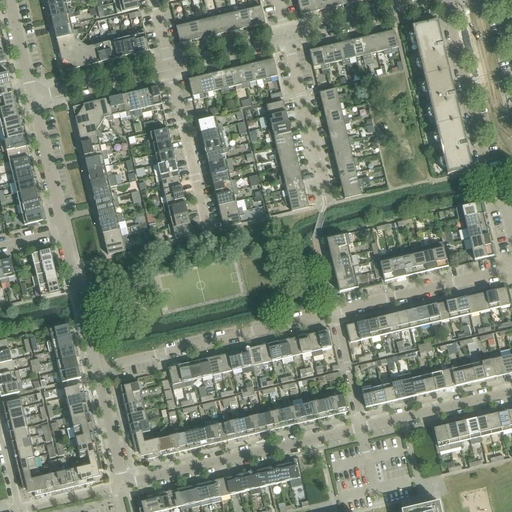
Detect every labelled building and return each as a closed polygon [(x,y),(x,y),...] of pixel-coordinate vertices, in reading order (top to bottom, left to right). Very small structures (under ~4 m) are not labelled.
[(70,0),(47,0),(49,8),(67,4),(71,3),(70,0)] [(136,0),(129,0),(115,3),(115,4),(117,14),(139,9),(136,0)] [(297,0),(301,16),(312,13),(308,0),(297,0)] [(308,0),(312,13),(322,10),(319,0),(308,0)] [(319,0),(322,10),(333,8),(330,0),(319,0)] [(67,4),(49,8),(51,19),(73,14),(72,9),(68,10),(67,4)] [(249,5),(254,27),(265,24),(261,7),(254,9),(253,4),(249,5)] [(246,11),(239,12),(243,29),(254,27),(249,5),(245,6),(246,11)] [(104,6),(97,8),(100,19),(106,17),(104,6)] [(243,29),(239,12),(233,14),(232,9),(228,10),(233,32),(243,29)] [(228,10),(224,11),(225,16),(218,17),(222,34),(233,32),(228,10)] [(73,14),(51,19),(54,29),(72,25),(70,19),(74,18),(73,14)] [(211,14),(207,15),(212,37),(222,34),(218,17),(212,19),(211,14)] [(204,21),(197,22),(201,39),(212,37),(207,15),(203,16),(204,21)] [(201,39),(197,22),(191,24),(190,19),(186,20),(191,42),(201,39)] [(182,21),(183,26),(176,27),(180,44),(191,42),(186,20),(182,21)] [(412,27),(424,76),(449,70),(437,21),(412,27)] [(72,25),(54,29),(56,40),(78,35),(77,31),(73,32),(72,25)] [(133,32),(138,54),(149,52),(144,30),(133,32)] [(391,50),(398,48),(394,31),(383,34),(388,55),(392,54),(391,50)] [(133,32),(129,33),(122,35),(123,39),(128,57),(138,54),(133,32)] [(383,34),(373,36),(377,53),(383,52),(384,56),(388,55),(383,34)] [(56,40),(64,72),(81,44),(76,40),(79,36),(78,35),(56,40)] [(116,36),(112,37),(117,59),(128,57),(123,39),(117,41),(116,36)] [(373,36),(362,39),(367,60),(371,59),(370,55),(377,53),(373,36)] [(108,38),(109,43),(102,44),(107,62),(117,59),(112,37),(108,38)] [(362,39),(352,41),(356,58),(362,57),(363,61),(367,60),(362,39)] [(107,62),(102,44),(96,46),(95,41),(91,42),(96,64),(107,62)] [(352,41),(341,44),(346,65),(350,64),(349,60),(356,58),(352,41)] [(81,44),(64,72),(96,64),(91,42),(90,43),(87,47),(81,44)] [(341,44),(331,46),(335,63),(341,62),(342,66),(346,65),(341,44)] [(328,65),(335,63),(331,46),(320,49),(325,70),(329,69),(328,65)] [(320,49),(309,51),(313,68),(320,67),(321,71),(325,70),(320,49)] [(270,78),(277,77),(273,60),(262,62),(267,84),(272,83),(270,78)] [(262,62),(252,65),(256,82),(263,80),(264,85),(267,84),(262,62)] [(252,65),(241,67),(246,89),(250,88),(249,83),(256,82),(252,65)] [(241,67),(231,70),(235,87),(241,85),(243,90),(246,89),(241,67)] [(228,88),(235,87),(231,70),(220,72),(225,94),(229,93),(228,88)] [(449,70),(424,76),(435,126),(461,120),(449,70)] [(220,72),(210,75),(214,92),(220,90),(221,95),(225,94),(220,72)] [(8,74),(9,74),(8,73),(0,75),(0,86),(11,84),(8,74)] [(207,93),(214,92),(210,75),(199,77),(204,99),(208,98),(207,93)] [(199,77),(188,80),(192,97),(199,95),(200,100),(204,99),(199,77)] [(11,84),(0,86),(0,97),(13,95),(11,84)] [(158,87),(147,90),(152,112),(156,111),(155,107),(162,105),(158,87)] [(336,89),(319,93),(322,104),(343,99),(342,95),(338,96),(336,89)] [(147,90),(136,92),(140,110),(141,114),(152,112),(147,90)] [(135,116),(134,112),(140,110),(136,92),(126,95),(131,117),(135,116)] [(283,99),(282,96),(281,93),(270,95),(272,101),(283,99)] [(0,97),(0,109),(16,105),(13,95),(0,97)] [(126,95),(115,97),(119,115),(126,113),(127,118),(131,117),(126,95)] [(115,97),(105,100),(110,122),(114,121),(113,117),(119,115),(115,97)] [(340,104),(344,103),(343,99),(322,104),(324,115),(341,111),(340,104)] [(105,100),(73,108),(101,125),(104,119),(109,122),(110,122),(105,100)] [(283,102),(266,106),(268,113),(264,114),(265,118),(286,113),(283,102)] [(16,105),(0,109),(0,120),(18,116),(16,105)] [(97,130),(101,125),(73,108),(80,140),(102,134),(102,133),(97,130)] [(341,111),(324,115),(327,125),(348,120),(347,116),(343,117),(341,111)] [(286,113),(265,118),(267,128),(288,123),(286,113)] [(18,116),(0,120),(0,123),(2,131),(21,126),(18,116)] [(216,118),(198,122),(201,133),(223,128),(222,124),(217,125),(216,118)] [(345,125),(349,124),(348,120),(327,125),(329,136),(346,132),(345,125)] [(473,169),(461,120),(435,126),(447,175),(473,169)] [(154,122),(144,124),(146,132),(156,130),(154,122)] [(244,123),(237,124),(239,132),(246,130),(244,123)] [(267,128),(269,135),(270,139),(291,134),(288,123),(267,128)] [(21,126),(2,131),(4,141),(23,137),(21,126)] [(223,128),(201,133),(203,144),(226,138),(223,128)] [(152,140),(147,141),(148,145),(170,140),(168,129),(150,134),(152,140)] [(346,132),(329,136),(332,147),(353,141),(352,137),(348,138),(346,132)] [(99,139),(103,138),(102,134),(80,140),(83,150),(100,146),(99,139)] [(291,134),(270,139),(271,143),(275,142),(276,148),(294,144),(291,134)] [(4,141),(0,142),(3,153),(7,152),(26,147),(23,137),(4,141)] [(226,138),(203,144),(206,154),(228,149),(226,138)] [(170,140),(148,145),(149,150),(154,148),(155,155),(173,151),(170,140)] [(353,141),(332,147),(334,157),(351,153),(350,146),(354,145),(353,141)] [(278,155),(274,156),(275,160),(296,155),(294,144),(276,148),(278,155)] [(100,146),(83,150),(85,161),(107,155),(106,151),(102,152),(100,146)] [(26,147),(7,152),(9,162),(28,158),(26,147)] [(224,154),(229,153),(228,149),(206,154),(208,165),(226,160),(224,154)] [(157,161),(152,162),(153,166),(175,161),(173,151),(155,155),(157,161)] [(351,153),(334,157),(337,168),(358,162),(357,158),(353,159),(351,153)] [(104,160),(108,159),(107,155),(85,161),(88,171),(105,167),(104,160)] [(296,155),(275,160),(276,164),(280,163),(282,170),(299,166),(296,155)] [(28,158),(9,162),(12,173),(31,168),(28,158)] [(226,160),(208,165),(211,175),(233,170),(230,159),(226,160)] [(175,161),(153,166),(156,177),(160,176),(178,172),(175,161)] [(355,167),(359,166),(358,162),(337,168),(339,178),(356,174),(355,167)] [(282,170),(283,176),(279,177),(280,181),(301,176),(299,166),(282,170)] [(105,167),(88,171),(90,182),(112,176),(111,172),(107,173),(105,167)] [(31,168),(12,173),(14,184),(33,179),(31,168)] [(143,169),(135,171),(137,177),(145,175),(143,169)] [(233,170),(211,175),(213,186),(231,182),(229,175),(234,174),(233,170)] [(162,183),(157,184),(158,188),(180,183),(178,172),(160,176),(162,183)] [(356,174),(339,178),(342,189),(363,183),(362,179),(358,180),(356,174)] [(112,176),(90,182),(93,192),(110,188),(109,181),(113,180),(112,176)] [(257,176),(249,178),(251,187),(259,186),(257,176)] [(301,176),(280,181),(281,185),(285,184),(287,191),(304,187),(301,176)] [(33,179),(14,184),(17,194),(36,190),(33,179)] [(231,182),(213,186),(216,196),(238,191),(235,180),(231,182)] [(180,183),(158,188),(159,192),(164,191),(165,197),(183,193),(180,183)] [(363,183),(342,189),(344,200),(361,195),(360,188),(364,187),(363,183)] [(287,191),(288,197),(284,198),(285,202),(306,197),(304,187),(287,191)] [(110,188),(93,192),(95,203),(117,197),(116,193),(112,194),(110,188)] [(36,190),(17,194),(19,205),(38,200),(36,190)] [(238,191),(216,196),(218,207),(236,203),(234,196),(239,195),(238,191)] [(165,197),(167,204),(162,205),(163,209),(185,204),(183,193),(165,197)] [(117,197),(95,203),(98,213),(115,209),(120,208),(117,197)] [(306,197),(285,202),(286,206),(290,205),(292,212),(309,208),(306,197)] [(38,200),(19,205),(22,215),(41,211),(38,200)] [(236,203),(218,207),(221,217),(243,212),(242,208),(238,209),(236,203)] [(482,203),(462,208),(456,209),(458,220),(464,218),(483,214),(486,213),(484,207),(483,207),(482,204),(482,203)] [(185,204),(163,209),(164,213),(169,212),(170,218),(188,214),(185,204)] [(115,209),(98,213),(100,224),(122,218),(121,214),(117,215),(115,209)] [(41,211),(22,215),(24,226),(43,221),(41,211)] [(150,212),(146,213),(148,223),(154,222),(155,222),(155,219),(151,218),(150,212)] [(239,217),(244,216),(243,212),(221,217),(224,228),(241,224),(239,217)] [(143,213),(136,215),(138,222),(145,220),(143,213)] [(172,225),(167,226),(168,230),(190,225),(188,214),(170,218),(172,225)] [(483,214),(464,218),(467,229),(486,224),(483,214)] [(122,218),(100,224),(103,234),(120,230),(119,223),(123,222),(122,218)] [(486,224),(467,229),(469,239),(488,235),(486,224)] [(190,225),(168,230),(169,234),(174,233),(175,240),(193,236),(190,225)] [(120,230),(103,234),(105,245),(127,240),(126,236),(122,237),(120,230)] [(458,233),(447,234),(448,242),(459,241),(458,233)] [(350,234),(327,240),(329,251),(348,246),(353,245),(350,234)] [(488,235),(469,239),(472,250),(491,245),(488,235)] [(124,245),(128,244),(127,240),(105,245),(108,256),(125,252),(124,245)] [(442,242),(431,245),(437,270),(448,267),(444,248),(443,246),(442,242)] [(431,245),(421,247),(427,272),(437,270),(431,245)] [(491,245),(472,250),(474,261),(496,256),(494,245),(491,245)] [(348,246),(329,251),(332,261),(351,257),(348,246)] [(421,247),(410,250),(416,275),(427,272),(421,247)] [(50,250),(31,255),(34,266),(53,261),(50,250)] [(410,250),(400,252),(406,277),(416,275),(410,250)] [(400,252),(389,255),(395,280),(406,277),(400,252)] [(389,255),(379,257),(384,282),(395,280),(389,255)] [(351,257),(332,261),(334,272),(353,267),(351,257)] [(9,283),(8,279),(15,277),(11,259),(0,262),(5,284),(9,283)] [(53,261),(34,266),(36,276),(55,272),(53,261)] [(353,267),(334,272),(337,282),(356,278),(353,267)] [(55,272),(36,276),(39,287),(58,282),(55,272)] [(356,278),(337,282),(339,293),(358,288),(356,278)] [(39,287),(41,297),(41,298),(61,293),(61,292),(60,292),(58,282),(39,287)] [(506,288),(496,291),(500,308),(510,306),(506,288)] [(496,291),(486,293),(490,310),(500,308),(496,291)] [(486,293),(476,295),(480,313),(490,310),(486,293)] [(476,295),(466,298),(470,315),(480,313),(476,295)] [(466,298),(456,300),(460,318),(470,315),(466,298)] [(456,300),(446,303),(450,320),(460,318),(456,300)] [(446,303),(436,305),(440,322),(450,320),(446,303)] [(436,305),(426,307),(430,325),(440,322),(436,305)] [(426,307),(416,310),(420,327),(430,325),(426,307)] [(416,310),(406,312),(410,329),(420,327),(416,310)] [(406,312),(396,314),(400,332),(410,329),(406,312)] [(396,314),(386,317),(390,334),(400,332),(396,314)] [(386,317),(376,319),(380,336),(390,334),(386,317)] [(376,319),(366,321),(370,339),(380,336),(376,319)] [(366,321),(356,324),(361,341),(370,339),(366,321)] [(356,324),(346,326),(350,344),(361,341),(356,324)] [(68,326),(49,330),(52,341),(71,336),(68,326)] [(317,333),(322,350),(332,348),(328,331),(317,333)] [(317,333),(308,335),(312,353),(313,357),(323,355),(322,350),(317,333)] [(308,335),(298,338),(302,355),(312,353),(308,335)] [(71,336),(52,341),(47,342),(50,353),(54,351),(73,347),(71,336)] [(298,338),(288,340),(292,357),(302,355),(298,338)] [(7,340),(0,341),(0,353),(10,351),(7,340)] [(278,342),(282,360),(283,365),(293,362),(292,357),(288,340),(278,342)] [(278,342),(268,345),(272,362),(282,360),(278,342)] [(268,345),(258,347),(262,365),(272,362),(268,345)] [(73,347),(54,351),(57,362),(76,358),(73,347)] [(258,347),(248,350),(253,372),(263,369),(262,365),(258,347)] [(248,350),(238,352),(242,369),(243,374),(253,372),(248,350)] [(10,351),(0,353),(0,364),(12,361),(10,351)] [(238,352),(228,354),(232,372),(242,369),(238,352)] [(228,354),(218,357),(222,374),(232,372),(228,354)] [(511,359),(511,356),(501,358),(505,375),(511,373),(511,359)] [(218,357),(208,359),(212,376),(222,374),(218,357)] [(76,358),(57,362),(59,372),(78,368),(76,358)] [(501,358),(491,360),(495,378),(505,375),(501,358)] [(208,359),(198,361),(202,379),(212,376),(208,359)] [(491,360),(481,363),(485,380),(495,378),(491,360)] [(12,361),(0,364),(0,375),(15,372),(12,361)] [(198,361),(188,364),(192,381),(202,379),(198,361)] [(481,363),(471,365),(475,382),(485,380),(481,363)] [(188,364),(178,366),(182,384),(192,381),(188,364)] [(471,365),(461,367),(465,385),(475,382),(471,365)] [(178,366),(168,369),(172,386),(182,384),(178,366)] [(461,367),(451,370),(456,387),(465,385),(461,367)] [(78,368),(59,372),(62,383),(81,379),(78,368)] [(451,370),(441,372),(445,389),(456,387),(451,370)] [(15,372),(0,375),(0,386),(17,382),(21,382),(19,371),(15,372)] [(441,372),(431,375),(435,392),(445,389),(441,372)] [(410,375),(400,377),(406,399),(416,397),(412,379),(410,375)] [(431,375),(421,377),(425,394),(435,392),(431,375)] [(400,377),(390,379),(392,384),(396,401),(406,399),(400,377)] [(412,379),(416,397),(425,394),(421,377),(412,379)] [(138,381),(119,386),(122,396),(141,392),(138,381)] [(21,382),(17,382),(0,386),(0,394),(1,398),(24,392),(21,382)] [(82,384),(63,388),(66,398),(85,394),(82,384)] [(371,384),(358,387),(361,396),(363,396),(366,408),(376,406),(372,389),(371,384)] [(392,384),(382,386),(386,404),(396,401),(392,384)] [(386,404),(382,386),(372,389),(376,406),(386,404)] [(141,392),(122,396),(124,406),(143,402),(141,392)] [(85,394),(66,398),(68,408),(87,404),(85,394)] [(343,395),(333,398),(337,415),(347,413),(343,396),(343,395)] [(21,398),(2,403),(4,413),(23,409),(21,398)] [(333,398),(323,400),(327,418),(337,415),(333,398)] [(323,400),(313,403),(317,420),(327,418),(323,400)] [(143,402),(124,406),(127,416),(145,412),(143,402)] [(313,403),(303,405),(307,422),(317,420),(313,403)] [(87,404),(68,408),(70,418),(89,414),(87,404)] [(303,405),(293,407),(297,425),(307,422),(303,405)] [(293,407),(283,410),(287,427),(297,425),(293,407)] [(23,409),(4,413),(7,423),(26,418),(23,409)] [(263,410),(252,413),(257,434),(267,432),(263,414),(264,414),(263,410)] [(283,410),(273,412),(277,429),(287,427),(283,410)] [(508,411),(497,414),(502,433),(511,430),(508,411)] [(145,412),(127,416),(129,426),(148,421),(145,412)] [(277,429),(273,412),(264,414),(263,414),(267,432),(277,429)] [(252,413),(242,415),(243,419),(247,437),(257,434),(252,413)] [(89,414),(70,418),(73,428),(92,424),(89,414)] [(497,414),(487,416),(491,435),(502,433),(497,414)] [(487,416),(476,419),(480,438),(491,435),(487,416)] [(26,418),(7,423),(9,433),(28,428),(26,418)] [(243,419),(233,422),(238,439),(247,437),(243,419)] [(476,419),(465,422),(470,440),(480,438),(476,419)] [(148,421),(129,426),(131,436),(142,433),(142,434),(150,432),(148,421)] [(455,421),(444,423),(450,450),(461,448),(460,443),(455,424),(455,421)] [(233,422),(223,424),(228,441),(238,439),(233,422)] [(465,422),(455,424),(460,443),(470,440),(465,422)] [(450,450),(444,423),(431,426),(437,454),(450,450)] [(92,424),(73,428),(75,438),(94,434),(92,424)] [(223,424),(214,426),(218,444),(228,441),(223,424)] [(203,425),(193,427),(194,431),(198,448),(208,446),(204,429),(203,425)] [(218,444),(214,426),(204,429),(208,446),(218,444)] [(28,428),(9,433),(11,443),(30,438),(28,428)] [(194,431),(184,433),(188,451),(198,448),(194,431)] [(158,458),(154,441),(144,443),(142,434),(142,433),(131,436),(135,453),(140,452),(141,458),(146,456),(147,460),(158,458)] [(184,433),(174,436),(178,453),(188,451),(184,433)] [(94,434),(75,438),(77,448),(96,444),(94,434)] [(174,436),(164,438),(168,456),(178,453),(174,436)] [(30,438),(11,443),(14,453),(33,448),(30,438)] [(164,438),(154,441),(158,458),(168,456),(164,438)] [(88,456),(99,454),(96,444),(77,448),(80,458),(88,456)] [(33,448),(14,453),(16,463),(35,458),(33,448)] [(90,465),(81,468),(85,485),(95,483),(94,479),(100,477),(99,472),(103,471),(99,454),(88,456),(90,465)] [(35,458),(16,463),(19,473),(29,470),(38,468),(35,458)] [(290,482),(291,485),(301,483),(296,462),(286,464),(290,482)] [(286,464),(276,467),(280,484),(290,482),(286,464)] [(276,467),(266,469),(270,486),(280,484),(276,467)] [(81,468),(71,470),(75,487),(85,485),(81,468)] [(266,469),(256,471),(260,489),(270,486),(266,469)] [(45,495),(41,477),(32,479),(29,470),(19,473),(23,490),(27,489),(28,494),(34,493),(35,497),(45,495)] [(71,470),(61,472),(65,490),(75,487),(71,470)] [(256,471),(246,474),(250,491),(251,496),(261,494),(260,489),(256,471)] [(61,472),(51,475),(55,492),(65,490),(61,472)] [(246,474),(236,476),(240,493),(250,491),(246,474)] [(51,475),(41,477),(45,495),(55,492),(51,475)] [(236,476),(226,478),(230,496),(240,493),(236,476)] [(226,478),(216,481),(220,498),(230,496),(226,478)] [(216,481),(206,483),(211,504),(221,502),(220,498),(216,481)] [(206,483),(196,485),(201,507),(211,504),(206,483)] [(196,485),(186,488),(191,509),(201,507),(196,485)] [(186,488),(176,490),(180,508),(181,511),(191,509),(186,488)] [(180,508),(176,490),(166,493),(170,510),(180,508)] [(166,493),(156,495),(160,511),(161,511),(170,510),(166,493)] [(141,503),(142,508),(138,509),(138,511),(160,511),(156,495),(146,497),(147,501),(141,503)] [(441,511),(439,502),(401,511),(441,511)]
